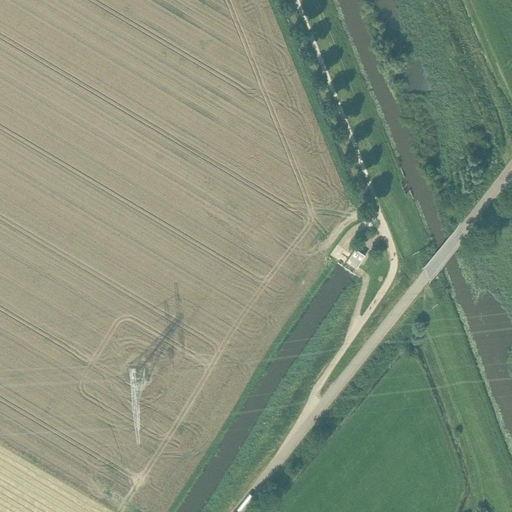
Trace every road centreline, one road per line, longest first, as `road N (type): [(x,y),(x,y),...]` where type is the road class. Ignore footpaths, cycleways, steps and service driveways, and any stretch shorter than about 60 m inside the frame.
road 1 (tertiary): [(311,417),(511,166)]
road 2 (residential): [(311,417),(312,394),(393,269),(376,205)]
road 3 (unknown): [(471,511),(475,467),(415,287)]
road 4 (tertiary): [(235,511),(311,417)]
